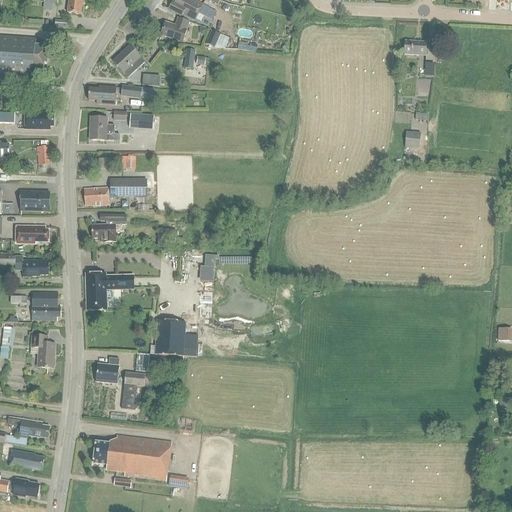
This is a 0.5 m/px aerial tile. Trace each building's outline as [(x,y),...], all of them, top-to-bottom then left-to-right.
[(82,0),(69,0),(67,13),(81,15),(82,0)] [(203,6),(192,0),(176,0),(171,11),(182,17),(183,15),(195,21),(198,14),(205,18),(209,9),(203,6)] [(301,7),(297,12),(301,16),(305,11),(301,7)] [(161,36),(182,43),(187,31),(186,31),(189,23),(178,19),(175,27),(165,23),(161,36)] [(220,35),(211,31),(206,44),(214,48),(220,35)] [(229,39),(221,35),(216,48),(224,51),(229,39)] [(36,39),(0,36),(0,76),(15,78),(15,81),(12,81),(12,88),(17,88),(18,78),(23,78),(23,82),(33,82),(34,73),(43,73),(44,65),(47,65),(48,56),(45,55),(45,47),(35,46),(36,39)] [(404,56),(426,57),(427,43),(405,41),(404,56)] [(145,63),(130,47),(113,62),(128,79),(145,63)] [(195,51),(186,50),(184,68),(193,69),(195,51)] [(196,65),(205,66),(206,59),(198,58),(196,65)] [(434,64),(425,64),(425,77),(434,77),(434,64)] [(144,87),(159,88),(160,77),(145,76),(144,87)] [(12,80),(0,79),(0,89),(11,90),(12,80)] [(142,99),(143,89),(122,86),(121,97),(142,99)] [(98,105),(115,106),(115,100),(116,91),(116,89),(96,87),(96,90),(89,89),(88,101),(98,102),(98,105)] [(143,89),(142,99),(153,101),(154,90),(143,89)] [(133,122),(134,115),(134,113),(114,112),(114,121),(133,122)] [(0,124),(14,125),(14,114),(0,113),(0,124)] [(50,128),(53,128),(53,113),(25,113),(25,130),(50,131),(50,128)] [(415,120),(427,122),(428,115),(416,113),(415,120)] [(154,116),(138,115),(137,130),(153,131),(154,116)] [(108,119),(91,118),(90,141),(114,142),(115,126),(107,126),(108,119)] [(405,148),(420,149),(421,134),(406,133),(405,148)] [(37,148),(38,166),(49,165),(49,162),(52,161),(51,148),(37,148)] [(136,170),(136,158),(133,158),(128,158),(126,158),(126,170),(136,170)] [(110,199),(147,199),(147,180),(110,180),(110,199)] [(109,206),(108,189),(84,190),(85,204),(89,204),(89,207),(94,206),(94,207),(109,206)] [(50,193),(21,193),(21,212),(33,212),(49,213),(50,193)] [(126,216),(101,216),(100,222),(106,222),(106,226),(92,227),(92,239),(100,239),(100,241),(104,241),(104,243),(116,243),(115,226),(127,226),(126,216)] [(37,243),(49,243),(49,231),(45,231),(45,227),(15,227),(15,245),(37,245),(37,243)] [(157,247),(165,247),(165,230),(158,230),(157,247)] [(23,262),(23,257),(15,257),(0,257),(0,266),(16,266),(16,273),(23,273),(23,278),(32,278),(38,277),(38,276),(49,276),(49,262),(23,262)] [(105,277),(105,275),(86,275),(86,300),(88,300),(88,311),(106,311),(106,301),(105,301),(105,291),(134,290),(133,276),(105,277)] [(59,294),(33,294),(31,321),(57,322),(57,318),(61,319),(61,309),(58,309),(59,294)] [(155,355),(182,357),(184,324),(157,322),(155,355)] [(5,328),(3,328),(0,354),(0,358),(8,360),(13,329),(5,328)] [(511,329),(498,329),(498,341),(511,342),(511,329)] [(48,338),(32,337),(31,349),(39,349),(37,368),(45,369),(45,370),(47,370),(48,369),(54,370),(56,345),(48,345),(48,338)] [(147,373),(149,356),(137,354),(135,372),(147,373)] [(96,383),(117,385),(119,360),(109,359),(109,366),(98,365),(96,383)] [(125,374),(124,386),(138,387),(138,388),(144,388),(146,375),(125,374)] [(124,386),(122,411),(135,412),(138,388),(138,387),(124,386)] [(40,438),(48,439),(50,428),(42,426),(42,424),(16,420),(15,427),(21,427),(19,438),(28,439),(28,437),(39,439),(40,438)] [(172,444),(117,437),(116,439),(110,443),(109,445),(96,443),(93,464),(107,466),(106,471),(125,473),(124,477),(166,482),(172,444)] [(0,467),(43,472),(45,455),(2,450),(1,459),(0,459),(0,467)] [(1,475),(0,474),(0,492),(8,493),(9,482),(0,481),(1,475)] [(188,479),(170,476),(169,488),(186,490),(188,479)] [(131,481),(115,479),(114,487),(130,489),(131,481)] [(28,482),(16,480),(13,495),(26,498),(26,497),(37,499),(40,486),(28,484),(28,482)]
